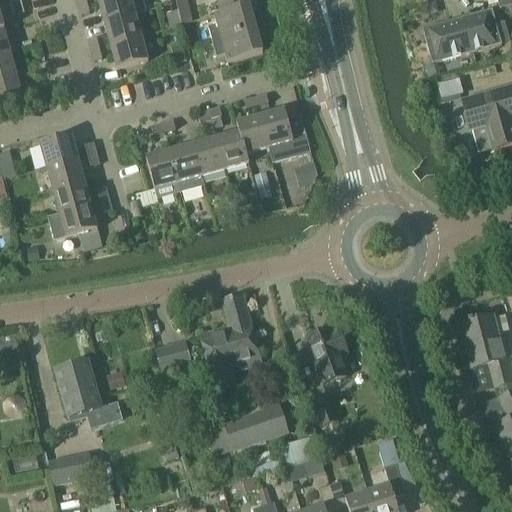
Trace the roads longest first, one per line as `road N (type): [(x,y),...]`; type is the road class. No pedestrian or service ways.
road 1 (residential): [(0,318),(346,254)]
road 2 (residential): [(511,501),(451,379),(441,335),(454,304),(511,291)]
road 3 (tertiary): [(467,511),(427,435),(391,284)]
road 4 (residential): [(94,123),(273,79)]
road 5 (tertiary): [(374,210),(338,67)]
road 6 (residential): [(94,123),(66,0)]
